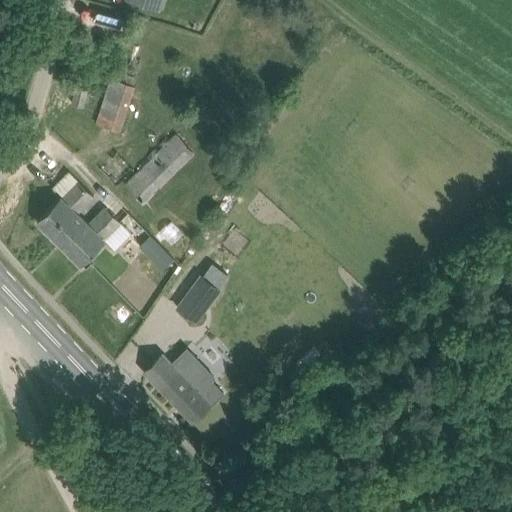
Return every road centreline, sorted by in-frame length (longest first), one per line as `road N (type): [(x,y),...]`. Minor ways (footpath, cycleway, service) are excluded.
road 1 (primary): [(215,511),(0,281)]
road 2 (track): [(76,511),(26,408),(14,346),(28,314)]
road 3 (unclassified): [(0,170),(22,139),(63,0)]
